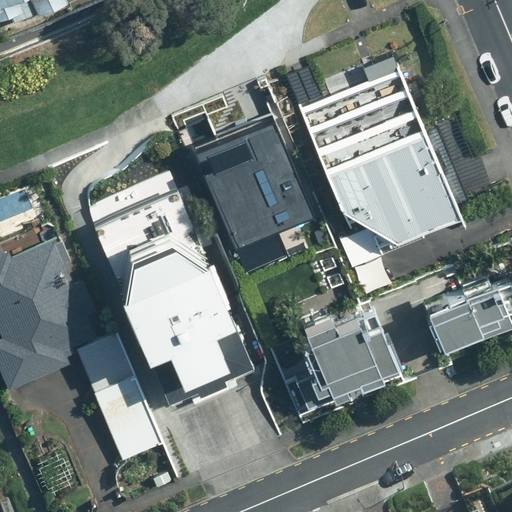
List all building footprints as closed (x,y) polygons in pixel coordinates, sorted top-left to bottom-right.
[(0,0),(0,25),(59,0),(0,0)] [(401,58),(305,102),(341,189),(401,225),(464,196),(401,58)] [(312,175),(306,177),(289,134),(210,165),(241,242),(325,208),(312,175)] [(242,300),(215,239),(178,214),(136,231),(128,276),(155,338),(175,329),(189,361),(232,342),(218,310),(242,300)] [(0,311),(7,329),(0,331),(0,351),(12,380),(71,356),(66,343),(102,327),(59,221),(6,241),(1,233),(0,233),(0,311)] [(511,307),(511,268),(504,271),(502,265),(430,293),(446,334),(511,307)] [(308,314),(314,328),(307,331),(327,381),(334,378),(338,388),(356,381),(352,371),(364,366),(367,374),(389,365),(386,356),(404,349),(385,300),(343,316),(337,302),(308,314)] [(166,439),(119,326),(77,344),(124,456),(166,439)] [(14,511),(9,498),(0,501),(4,511),(14,511)]
